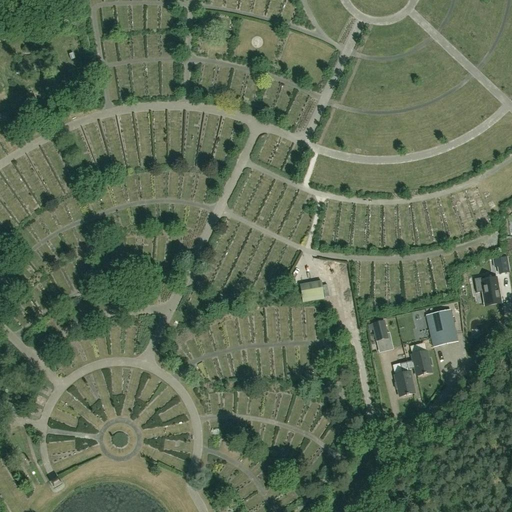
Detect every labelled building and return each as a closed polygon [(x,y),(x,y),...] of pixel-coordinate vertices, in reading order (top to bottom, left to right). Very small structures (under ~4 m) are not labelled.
[(496,259),(499,274),(509,273),(507,257),(496,259)] [(297,270),(294,277),(300,279),(303,272),(297,270)] [(420,304),(418,276),(410,276),(412,305),(420,304)] [(476,293),(481,293),(482,292),(484,302),(500,299),(496,279),(481,281),(481,278),(473,280),(476,293)] [(322,300),(324,299),(321,282),(299,285),(302,303),(322,300)] [(434,347),(457,342),(450,311),(426,316),(434,347)] [(375,342),(379,341),(389,338),(384,321),(371,324),(375,342)] [(413,361),(410,362),(412,370),(415,369),(417,377),(432,373),(430,366),(432,366),(430,359),(428,360),(426,352),(412,355),(413,361)] [(415,394),(409,370),(412,370),(410,362),(400,364),(402,374),(395,376),(397,383),(394,384),(396,390),(398,390),(400,397),(415,394)] [(60,478),(53,480),(56,491),(63,489),(60,478)]
